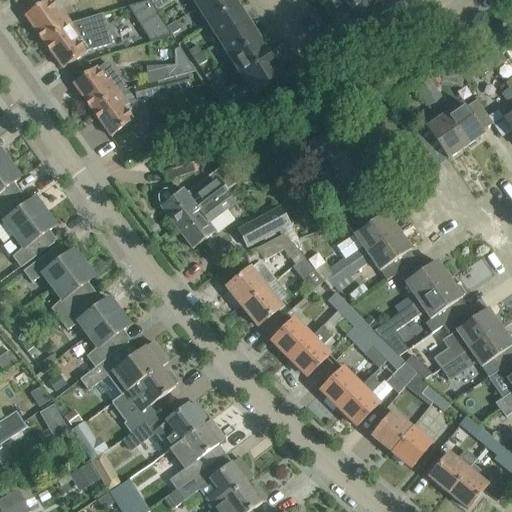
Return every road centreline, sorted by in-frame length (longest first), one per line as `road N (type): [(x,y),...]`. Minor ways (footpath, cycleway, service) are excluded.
road 1 (residential): [(391,511),(209,345),(139,266),(73,183),(0,59)]
road 2 (residential): [(262,0),(309,72),(376,49),(466,0)]
